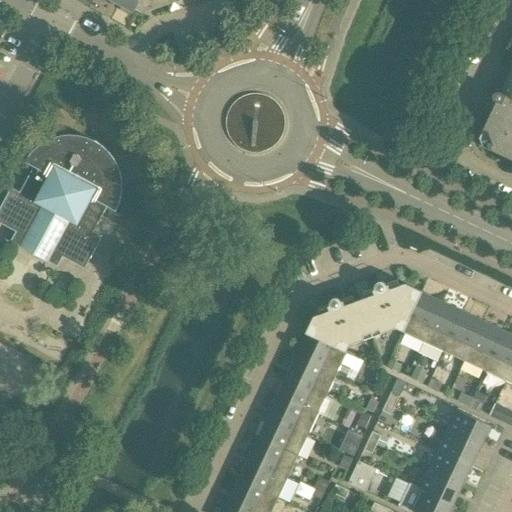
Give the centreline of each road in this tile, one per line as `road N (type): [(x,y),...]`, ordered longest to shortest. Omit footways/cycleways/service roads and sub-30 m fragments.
road 1 (residential): [(511,310),(396,255),(302,290),(196,511)]
road 2 (tertiary): [(511,242),(300,132)]
road 3 (residential): [(511,173),(458,149),(454,130),(511,17)]
road 4 (tertiary): [(203,121),(216,153),(247,168),(280,160),(300,132)]
road 5 (residential): [(126,65),(149,31),(228,0)]
